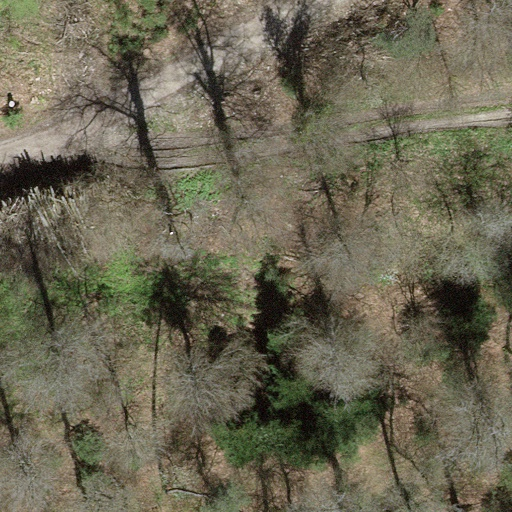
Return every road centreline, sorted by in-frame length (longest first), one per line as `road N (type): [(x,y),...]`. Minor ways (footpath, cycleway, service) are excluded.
road 1 (track): [(0,180),(82,185),(511,95)]
road 2 (track): [(317,0),(167,87),(0,157)]
